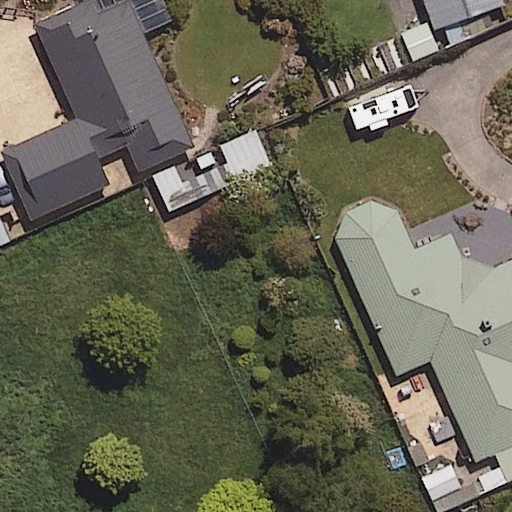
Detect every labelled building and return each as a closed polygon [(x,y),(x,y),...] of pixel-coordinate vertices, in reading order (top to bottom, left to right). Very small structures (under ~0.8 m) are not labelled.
[(169,19),(160,0),(84,0),(85,0),(35,21),(76,118),(0,150),(0,152),(27,217),(107,184),(95,156),(128,141),(139,168),(191,146),(142,30),(169,19)] [(424,0),(431,19),(401,30),(411,56),(495,27),(488,7),(504,1),(503,0),(424,0)] [(270,164),(255,128),(219,144),(224,156),(185,174),(179,162),(151,174),(167,209),(270,164)] [(430,360),(473,461),(494,451),(506,480),(511,477),(511,264),(474,281),(451,227),(437,233),(430,217),(410,225),(391,183),(328,210),(398,374),(430,360)] [(467,453),(421,472),(437,511),(483,492),(467,453)]
